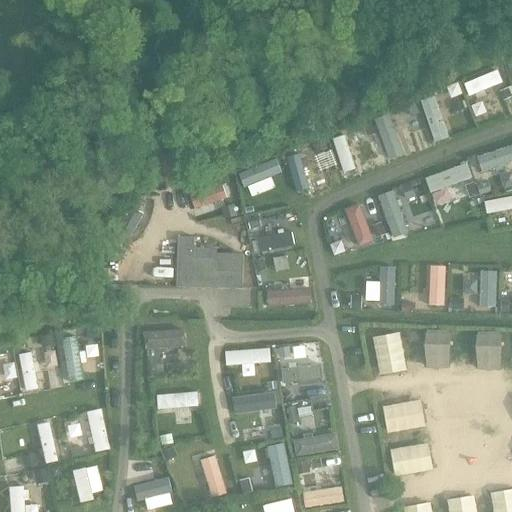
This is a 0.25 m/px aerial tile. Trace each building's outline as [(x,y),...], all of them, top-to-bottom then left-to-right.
[(500,69),(465,79),(469,93),(504,83),(500,69)] [(507,88),(500,91),(504,100),(511,97),(507,88)] [(422,98),(435,141),(452,136),(438,93),(422,98)] [(461,102),(452,105),(455,113),(464,110),(461,102)] [(392,159),(407,153),(390,111),(375,117),(392,159)] [(371,124),(364,127),(367,137),(375,134),(371,124)] [(325,142),(314,146),(316,153),(328,148),(325,142)] [(482,169),(511,161),(511,143),(478,152),(482,169)] [(301,151),(288,155),(298,190),(311,186),(301,151)] [(276,185),(272,176),(284,171),(278,156),(241,171),(252,196),(276,185)] [(474,182),(466,185),(470,197),(479,194),(474,182)] [(488,182),(477,186),(480,194),(491,190),(488,182)] [(410,184),(403,187),(407,199),(415,196),(410,184)] [(393,236),(409,231),(395,188),(379,193),(393,236)] [(511,195),(486,198),(487,210),(511,208),(511,195)] [(366,201),(349,205),(356,245),(373,241),(366,201)] [(233,205),(222,207),(224,219),(236,216),(233,205)] [(255,216),(248,218),(250,229),(258,227),(255,216)] [(381,223),(373,226),(377,237),(385,234),(381,223)] [(294,230),(259,236),(262,252),(297,247),(294,230)] [(194,238),(178,237),(176,287),(242,289),(243,255),(217,254),(217,249),(194,248),(194,238)] [(264,259),(255,261),(257,272),(266,270),(264,259)] [(432,263),(431,304),(447,304),(448,264),(432,263)] [(397,304),(398,265),(382,264),(381,303),(397,304)] [(498,306),(499,269),(482,268),(481,306),(498,306)] [(269,287),(269,304),(312,303),(312,286),(269,287)] [(351,296),(350,308),(358,308),(359,296),(351,296)] [(462,299),(452,299),(452,310),(462,310),(462,299)] [(403,303),(403,312),(415,312),(415,303),(403,303)] [(186,327),(144,328),(145,347),(187,346),(186,327)] [(450,366),(452,329),(428,327),(426,365),(450,366)] [(63,381),(82,379),(77,328),(59,330),(63,381)] [(400,330),(373,336),(381,374),(408,368),(400,330)] [(502,367),(503,331),(479,330),(478,366),(502,367)] [(51,336),(39,338),(40,346),(52,344),(51,336)] [(272,362),(272,347),(227,348),(227,363),(272,362)] [(290,347),(280,348),(281,358),(291,357),(290,347)] [(16,354),(28,390),(43,384),(31,349),(16,354)] [(162,366),(150,366),(151,378),(163,377),(162,366)] [(278,381),(268,383),(269,390),(279,388),(278,381)] [(159,407),(200,405),(200,390),(158,391),(159,407)] [(261,394),(264,428),(280,427),(277,393),(261,394)] [(386,401),(387,429),(423,428),(422,400),(386,401)] [(103,407),(88,410),(96,450),(110,447),(103,407)] [(296,407),(288,409),(291,424),(299,423),(296,407)] [(52,419),(38,421),(44,462),(58,460),(52,419)] [(281,430),(270,432),(272,440),(282,438),(281,430)] [(337,430),(294,438),(297,455),(341,447),(337,430)] [(171,435),(160,437),(162,446),(173,444),(171,435)] [(288,441),(270,443),(274,485),(292,483),(288,441)] [(392,448),(396,474),(435,468),(430,441),(392,448)] [(173,447),(163,452),(167,461),(177,457),(173,447)] [(81,448),(69,450),(71,459),(83,456),(81,448)] [(218,453),(202,457),(213,496),(229,492),(218,453)] [(35,457),(23,460),(26,470),(37,467),(35,457)] [(308,462),(298,464),(299,475),(310,473),(308,462)] [(92,490),(103,488),(98,463),(73,469),(80,501),(94,498),(92,490)] [(57,467),(49,470),(52,477),(59,475),(57,467)] [(45,470),(32,473),(34,484),(47,481),(45,470)] [(138,499),(147,498),(148,507),(174,503),(171,477),(136,481),(138,499)] [(250,479),(240,482),(243,494),(253,492),(250,479)] [(10,511),(37,511),(37,503),(24,503),(24,484),(10,484),(10,511)] [(305,488),(306,505),(345,502),(344,485),(305,488)] [(511,511),(511,487),(492,491),(495,511),(511,511)] [(478,511),(475,493),(448,498),(450,511),(478,511)] [(264,504),(266,511),(296,511),(292,496),(264,504)] [(434,511),(434,502),(407,504),(407,511),(434,511)]
